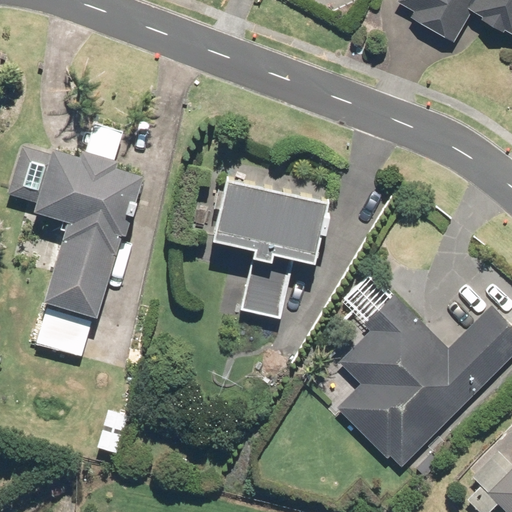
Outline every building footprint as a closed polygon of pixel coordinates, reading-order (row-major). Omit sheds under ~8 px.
[(511,0),(401,0),(401,2),(417,11),(413,18),(456,43),(475,11),(484,17),(483,19),(506,32),(507,30),(511,32),(511,0)] [(94,314),(101,316),(145,170),(123,163),(125,157),(119,155),(126,130),(99,122),(91,148),(85,146),(82,155),(54,147),(51,156),(25,149),(11,195),(35,202),(34,205),(73,217),(36,341),(82,355),(94,314)] [(328,213),(331,198),(228,176),(225,190),(219,189),(216,205),(221,206),(214,238),(256,247),(243,309),(281,317),(294,253),(316,258),(323,226),(331,228),(334,214),(328,213)] [(403,465),(511,355),(511,322),(492,303),(450,346),(397,293),(366,323),(372,329),(341,361),(362,382),(338,406),(389,457),(391,454),(403,465)] [(128,414),(108,409),(100,444),(120,448),(128,414)] [(511,511),(511,461),(499,448),(473,474),(482,484),(468,498),(482,511),(489,511),(499,502),(508,511),(511,511)]
